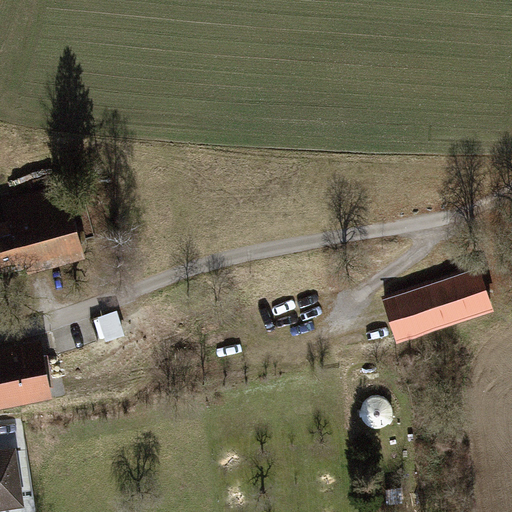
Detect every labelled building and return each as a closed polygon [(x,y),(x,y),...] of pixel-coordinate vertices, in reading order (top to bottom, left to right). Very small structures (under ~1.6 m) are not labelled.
[(0,277),(81,254),(62,186),(10,201),(14,217),(0,221),(0,277)] [(481,265),(381,294),(394,338),(494,309),(481,265)] [(107,339),(129,332),(121,310),(99,317),(107,339)] [(38,343),(0,349),(0,400),(46,392),(38,343)] [(11,446),(0,447),(0,502),(19,500),(11,446)]
